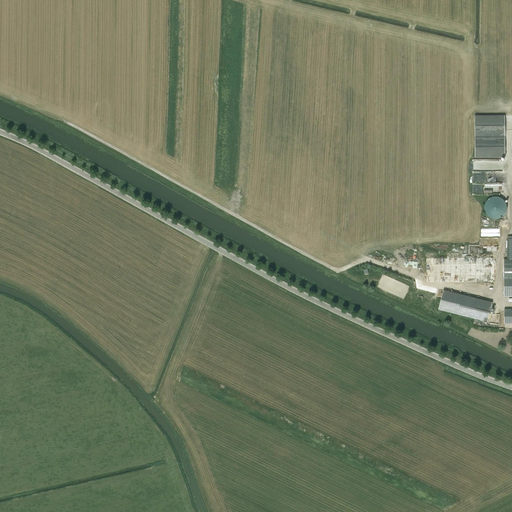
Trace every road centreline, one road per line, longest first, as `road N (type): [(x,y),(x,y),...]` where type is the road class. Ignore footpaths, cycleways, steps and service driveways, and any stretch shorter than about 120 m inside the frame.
road 1 (track): [(511,304),(500,303),(500,318),(477,334),(297,251),(0,92)]
road 2 (tertiary): [(511,388),(344,316),(0,133)]
